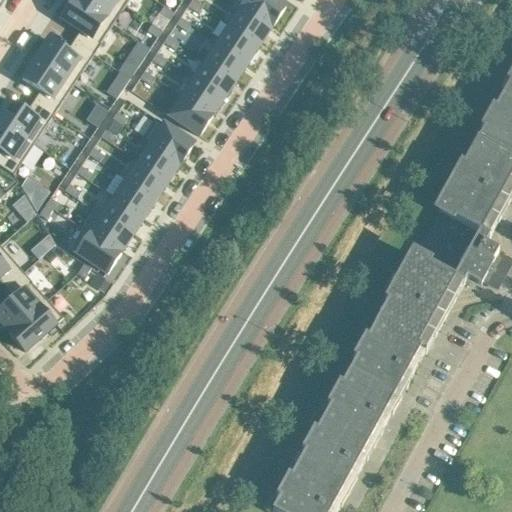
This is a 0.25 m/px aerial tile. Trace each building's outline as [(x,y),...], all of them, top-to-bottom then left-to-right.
[(112,0),(75,0),(75,1),(114,27),(126,9),(112,0)] [(112,0),(126,9),(131,0),(112,0)] [(236,0),(234,4),(242,9),(273,29),(286,9),(272,0),(236,0)] [(75,1),(62,21),(81,33),(74,43),(94,57),(114,27),(75,1)] [(193,1),(188,8),(199,15),(203,8),(193,1)] [(164,8),(160,15),(170,22),(174,15),(164,8)] [(242,9),(230,27),(261,47),(273,29),(242,9)] [(181,19),(176,26),(186,33),(191,26),(181,19)] [(152,26),(148,33),(158,40),(162,33),(152,26)] [(230,27),(218,45),(249,65),(261,47),(230,27)] [(169,37),(164,44),(174,51),(179,44),(169,37)] [(48,41),(35,61),(74,87),(94,57),(74,43),(67,54),(48,41)] [(218,45),(206,63),(237,83),(249,65),(218,45)] [(157,55),(152,62),(163,69),(167,62),(157,55)] [(35,61),(22,81),(41,93),(34,104),(54,117),(74,87),(35,61)] [(206,63),(194,81),(225,101),(237,83),(206,63)] [(124,64),(118,73),(130,81),(136,72),(124,64)] [(511,199),(511,72),(507,82),(510,84),(496,109),(493,107),(481,129),(484,130),(478,142),(477,141),(438,213),(440,214),(432,229),(435,230),(426,245),(424,244),(416,259),(414,257),(400,282),(397,280),(385,302),(388,304),(374,329),(375,329),(342,387),(339,385),(327,406),(331,408),(317,433),(314,431),(302,453),(305,454),(291,479),(288,478),(276,499),(280,501),(273,511),(338,511),(340,509),(341,510),(357,480),(356,480),(365,463),(367,463),(383,434),(382,433),(391,417),(392,417),(401,400),(400,399),(424,356),(425,356),(468,279),(481,286),(483,283),(497,291),(504,278),(504,261),(497,258),(498,255),(486,248),(511,199)] [(145,73),(140,80),(150,87),(155,80),(145,73)] [(194,81),(182,98),(213,119),(225,101),(194,81)] [(182,98),(169,118),(200,138),(213,119),(182,98)] [(8,101),(0,113),(0,124),(34,147),(54,117),(34,104),(27,114),(8,101)] [(118,114),(113,121),(123,128),(128,121),(118,114)] [(156,121),(142,142),(150,147),(150,146),(181,167),(194,147),(156,121)] [(0,124),(0,153),(1,154),(0,154),(0,167),(14,177),(34,147),(0,124)] [(106,132),(101,139),(111,146),(116,139),(106,132)] [(150,147),(138,164),(169,184),(181,167),(150,146),(150,147)] [(94,150),(89,157),(99,164),(104,157),(94,150)] [(138,164),(127,182),(157,202),(169,184),(138,164)] [(82,168),(77,175),(87,182),(92,175),(82,168)] [(127,182),(115,200),(145,220),(157,202),(127,182)] [(38,185),(28,199),(38,215),(51,194),(38,185)] [(70,186),(65,193),(75,200),(80,193),(70,186)] [(51,200),(46,207),(53,211),(57,214),(61,207),(51,200)] [(115,200),(103,218),(133,238),(145,220),(115,200)] [(46,207),(40,217),(47,221),(53,211),(46,207)] [(33,209),(23,218),(28,224),(37,216),(33,209)] [(91,235),(91,236),(121,256),(133,238),(103,218),(91,235)] [(87,233),(73,253),(108,276),(121,256),(91,236),(91,235),(87,233)] [(49,237),(42,244),(50,253),(55,248),(49,237)] [(0,248),(0,284),(6,291),(24,275),(0,248)] [(45,260),(50,266),(56,260),(51,254),(45,260)] [(84,266),(77,276),(84,281),(91,271),(84,266)] [(0,329),(1,330),(3,328),(9,335),(10,336),(48,302),(24,275),(6,291),(14,300),(0,312),(0,329)] [(101,278),(94,288),(104,295),(111,285),(101,278)] [(48,302),(10,336),(25,354),(64,320),(48,302)]
